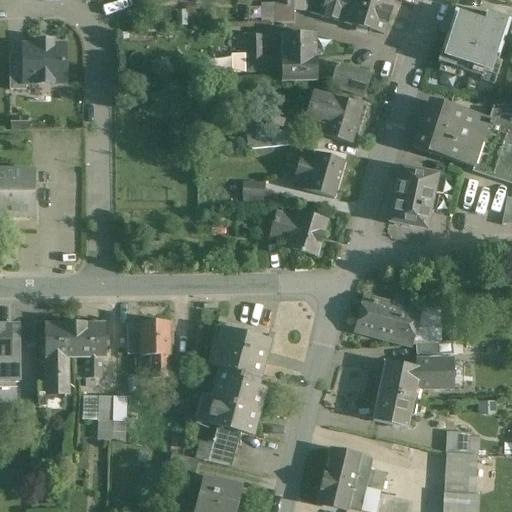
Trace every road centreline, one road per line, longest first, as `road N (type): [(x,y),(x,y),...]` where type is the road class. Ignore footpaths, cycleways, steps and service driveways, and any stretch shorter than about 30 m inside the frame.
road 1 (residential): [(0,8),(47,8),(85,20),(97,54),(102,290)]
road 2 (residential): [(354,260),(434,0)]
road 3 (residential): [(102,290),(346,287)]
road 4 (residential): [(289,511),(346,287)]
road 5 (residential): [(354,260),(511,248)]
